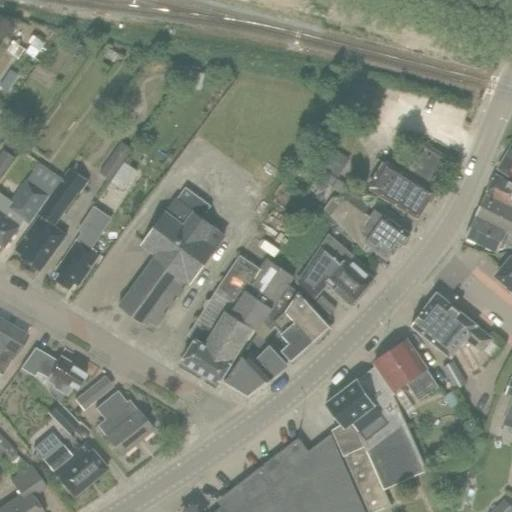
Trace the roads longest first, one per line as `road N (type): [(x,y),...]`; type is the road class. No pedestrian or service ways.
road 1 (residential): [(236,436),(200,400),(0,283)]
road 2 (primary): [(236,436),(314,372),(428,251)]
road 3 (primary): [(428,251),(511,80)]
road 4 (primary): [(119,511),(236,436)]
